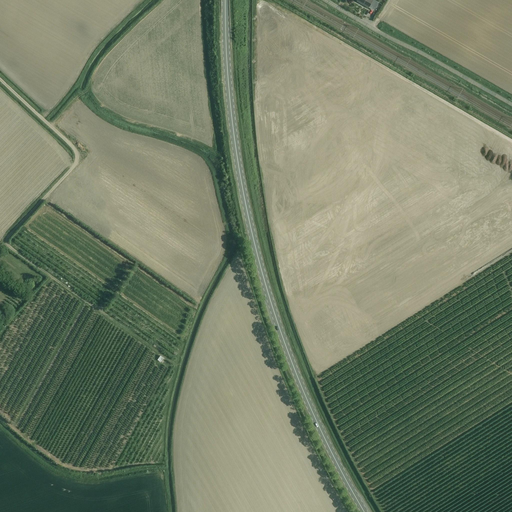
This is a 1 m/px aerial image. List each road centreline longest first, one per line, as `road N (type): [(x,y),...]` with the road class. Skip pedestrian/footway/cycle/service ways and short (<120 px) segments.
road 1 (primary): [(363,511),(298,380),(251,233),(231,111),(225,0)]
road 2 (track): [(4,238),(76,156),(0,79)]
